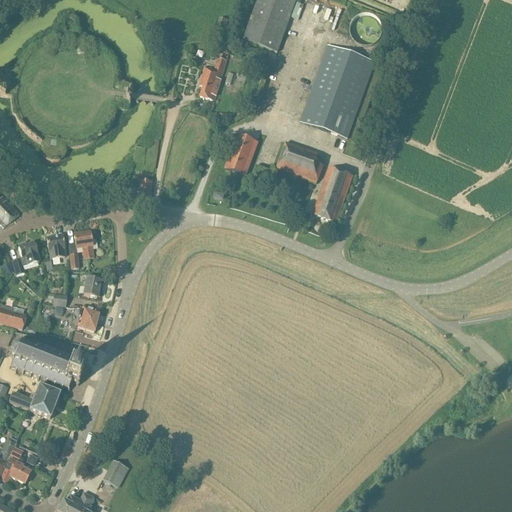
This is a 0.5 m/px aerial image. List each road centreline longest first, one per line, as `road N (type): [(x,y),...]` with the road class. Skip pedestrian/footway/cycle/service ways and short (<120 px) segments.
road 1 (unclassified): [(334,263),(434,0)]
road 2 (tertiary): [(48,511),(93,409),(126,291)]
